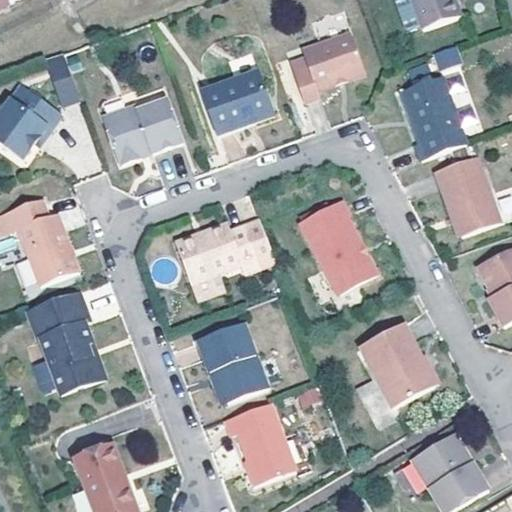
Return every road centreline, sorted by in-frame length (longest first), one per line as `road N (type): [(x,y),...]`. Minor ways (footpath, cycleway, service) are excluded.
road 1 (residential): [(485,386),(353,139),(108,227)]
road 2 (residential): [(108,227),(206,511)]
